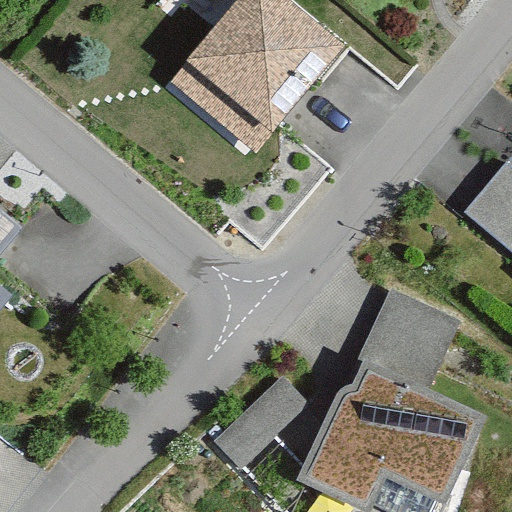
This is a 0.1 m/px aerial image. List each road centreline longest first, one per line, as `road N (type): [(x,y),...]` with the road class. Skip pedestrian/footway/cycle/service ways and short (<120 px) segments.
road 1 (residential): [(254,308),(511,11)]
road 2 (residential): [(0,90),(254,308)]
road 3 (residential): [(254,308),(74,511)]
